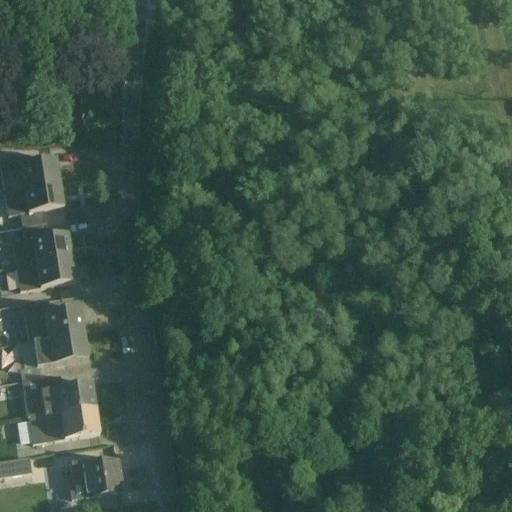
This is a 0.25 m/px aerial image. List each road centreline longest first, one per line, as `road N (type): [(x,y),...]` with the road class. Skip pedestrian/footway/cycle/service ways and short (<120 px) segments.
road 1 (residential): [(139,0),(128,193),(134,290),(168,511)]
road 2 (track): [(132,96),(0,93)]
